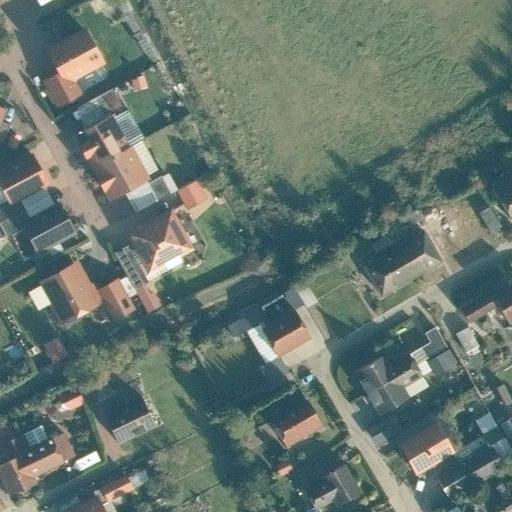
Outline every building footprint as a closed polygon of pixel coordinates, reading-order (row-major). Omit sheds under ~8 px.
[(84,27),(45,47),(57,71),(64,83),(74,77),(103,63),(84,27)] [(64,83),(57,71),(43,78),(57,105),(81,92),(74,77),(64,83)] [(74,135),(91,167),(131,145),(114,114),(74,135)] [(10,124),(0,120),(0,144),(1,145),(10,124)] [(131,145),(91,167),(108,198),(148,177),(131,145)] [(31,154),(0,171),(0,181),(9,197),(12,202),(19,198),(47,182),(31,154)] [(510,220),(511,219),(511,173),(489,186),(510,220)] [(161,175),(148,182),(157,199),(170,191),(161,175)] [(204,177),(181,188),(192,208),(214,197),(204,177)] [(12,202),(9,197),(0,201),(0,220),(24,208),(19,198),(12,202)] [(29,218),(21,222),(24,227),(38,253),(75,233),(59,202),(29,218)] [(171,207),(125,232),(146,273),(193,248),(171,207)] [(500,226),(488,207),(478,213),(489,232),(500,226)] [(24,208),(0,220),(0,226),(6,237),(24,227),(21,222),(29,218),(24,208)] [(409,231),(387,244),(408,279),(439,261),(421,230),(412,235),(409,231)] [(360,266),(378,297),(408,279),(387,244),(368,255),(370,260),(360,266)] [(128,245),(114,252),(134,289),(144,283),(148,281),(128,245)] [(79,262),(39,283),(60,322),(100,301),(79,262)] [(134,307),(118,279),(96,291),(112,319),(134,307)] [(144,283),(134,289),(148,314),(161,307),(153,291),(150,293),(144,283)] [(511,285),(491,298),(508,327),(511,324),(511,285)] [(486,294),(459,310),(466,322),(493,307),(486,294)] [(275,357),(310,336),(295,311),(259,332),(275,357)] [(444,346),(433,327),(423,333),(428,342),(418,348),(425,358),(444,346)] [(476,344),(466,327),(453,335),(462,352),(476,344)] [(48,342),(57,361),(73,353),(63,334),(48,342)] [(382,355),(351,373),(374,414),(406,397),(401,388),(420,377),(405,353),(387,364),(382,355)] [(269,365),(276,376),(292,367),(284,355),(269,365)] [(125,363),(80,385),(90,405),(112,395),(118,408),(141,397),(125,363)] [(77,389),(46,403),(52,417),(59,421),(72,416),(69,409),(83,403),(77,389)] [(118,408),(105,414),(120,444),(155,427),(141,397),(118,408)] [(283,448),(321,425),(304,397),(267,420),(283,448)] [(366,429),(375,445),(401,430),(392,414),(366,429)] [(0,462),(9,458),(1,443),(17,436),(11,423),(0,427),(0,462)] [(436,423),(397,445),(413,473),(452,451),(436,423)] [(511,455),(494,427),(450,454),(457,465),(435,479),(447,498),(511,457),(511,455)] [(63,433),(51,439),(62,463),(75,457),(63,433)] [(33,477),(62,463),(51,439),(30,448),(23,434),(17,436),(1,443),(9,458),(0,462),(0,477),(9,495),(35,482),(33,477)] [(357,492),(341,465),(317,479),(319,482),(302,491),(314,510),(330,501),(333,506),(357,492)] [(127,475),(101,487),(108,502),(134,489),(127,475)] [(511,509),(496,485),(480,495),(490,511),(508,511),(511,510),(511,509)] [(105,511),(97,495),(63,511),(105,511)]
